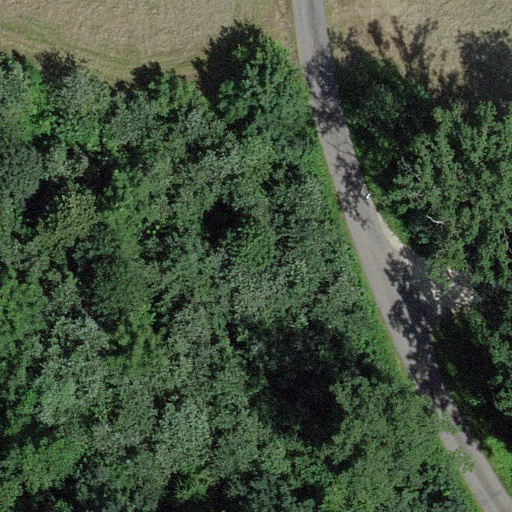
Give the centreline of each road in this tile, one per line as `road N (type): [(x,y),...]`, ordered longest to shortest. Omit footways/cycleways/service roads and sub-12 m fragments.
road 1 (track): [(496,511),(433,417),(362,257),(319,97),(305,0)]
road 2 (track): [(362,257),(511,300)]
